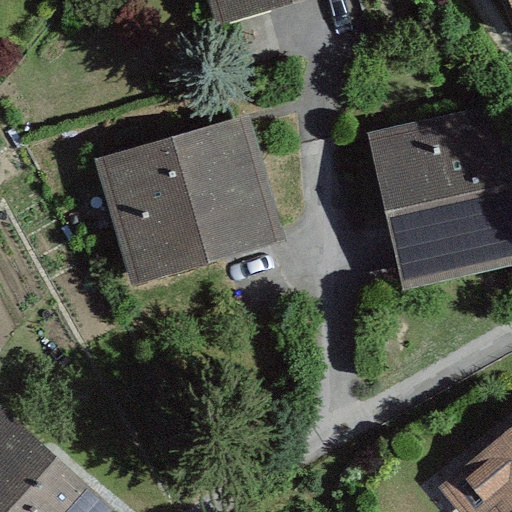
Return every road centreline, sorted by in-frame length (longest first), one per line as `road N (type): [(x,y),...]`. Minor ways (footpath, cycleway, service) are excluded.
road 1 (unknown): [(342,419),(316,104)]
road 2 (unknown): [(342,419),(511,332)]
road 3 (unknown): [(193,511),(342,419)]
